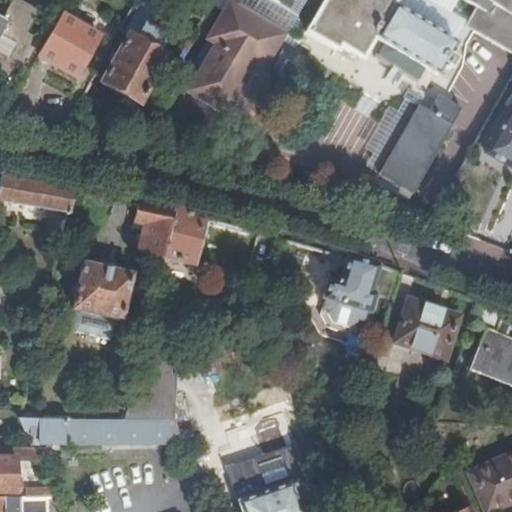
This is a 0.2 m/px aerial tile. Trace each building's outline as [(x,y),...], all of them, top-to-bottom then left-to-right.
[(9,0),(0,15),(0,77),(4,80),(15,63),(22,67),(38,40),(23,32),(36,12),(17,0),(9,0)] [(452,74),(464,53),(387,7),(391,0),(321,0),(302,33),(332,52),(336,46),(357,60),(369,40),(380,46),(374,57),(416,81),(423,71),(441,81),(447,71),(452,74)] [(464,53),(475,36),(470,32),(472,30),(421,0),(391,0),(387,7),(464,53)] [(511,16),(511,0),(462,0),(474,7),(468,17),(476,22),(488,3),(511,16)] [(511,55),(511,16),(488,3),(476,22),(472,30),(470,32),(475,36),(511,55)] [(282,36),(227,4),(204,42),(210,45),(182,93),(222,118),(250,70),(260,76),(282,36)] [(60,17),(36,58),(71,79),(96,38),(60,17)] [(118,95),(154,33),(143,28),(134,43),(127,38),(100,85),(118,95)] [(164,39),(154,33),(118,95),(136,106),(164,58),(156,53),(164,39)] [(409,195),(459,109),(437,96),(427,113),(415,106),(375,175),(409,195)] [(509,169),(511,164),(511,105),(484,154),(509,169)] [(72,191),(0,178),(0,201),(67,213),(72,191)] [(171,212),(136,204),(132,223),(142,226),(134,253),(160,259),(171,212)] [(171,212),(160,259),(190,266),(201,219),(171,212)] [(393,274),(333,254),(318,300),(322,301),(319,310),(325,312),(324,315),(327,325),(343,330),(353,326),(354,322),(360,324),(363,315),(366,316),(373,299),(384,302),(393,274)] [(128,277),(83,266),(72,312),(118,322),(128,277)] [(457,319),(406,304),(391,348),(442,364),(457,319)] [(497,312),(480,306),(473,323),(490,330),(497,312)] [(509,328),(498,324),(493,335),(488,334),(481,349),(479,348),(467,372),(511,391),(511,343),(504,340),(509,328)] [(139,406),(172,406),(173,374),(170,374),(170,353),(138,352),(132,376),(146,379),(139,406)] [(132,376),(121,421),(171,423),(172,406),(139,406),(146,379),(132,376)] [(20,420),(29,445),(180,447),(171,423),(121,421),(20,420)] [(229,487),(237,511),(296,511),(289,488),(306,482),(289,432),(273,437),(252,444),(258,459),(248,463),(253,479),(229,487)] [(15,465),(36,464),(31,453),(0,452),(0,496),(15,497),(15,465)] [(486,511),(489,511),(511,502),(511,457),(471,474),(486,511)] [(26,490),(25,501),(51,501),(46,491),(26,490)] [(2,511),(54,511),(51,501),(25,501),(3,501),(2,511)]
